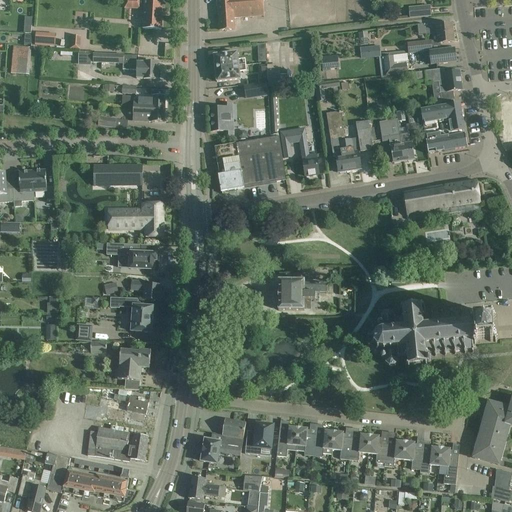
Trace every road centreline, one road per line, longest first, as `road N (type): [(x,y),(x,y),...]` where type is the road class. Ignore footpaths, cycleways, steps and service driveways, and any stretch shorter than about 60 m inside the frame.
road 1 (residential): [(199,215),(497,162)]
road 2 (residential): [(462,402),(457,427),(183,399)]
road 3 (residential): [(0,148),(186,149)]
road 4 (tertiary): [(183,399),(197,269)]
